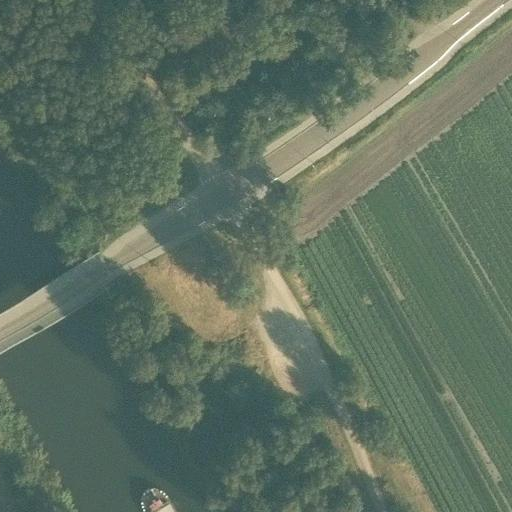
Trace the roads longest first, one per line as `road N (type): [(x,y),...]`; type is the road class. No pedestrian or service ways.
road 1 (track): [(233,210),(302,324),(385,511)]
road 2 (unclassified): [(224,195),(497,0)]
road 3 (unclassified): [(0,329),(224,195)]
road 4 (track): [(105,0),(216,182)]
